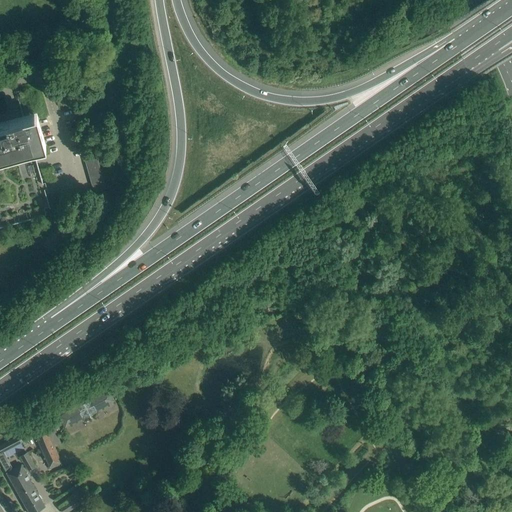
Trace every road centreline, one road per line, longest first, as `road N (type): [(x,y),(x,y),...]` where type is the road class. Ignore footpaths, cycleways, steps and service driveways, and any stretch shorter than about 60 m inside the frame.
road 1 (motorway): [(0,387),(494,44)]
road 2 (motorway): [(457,44),(55,322)]
road 3 (motorway): [(158,0),(180,133),(171,192),(148,232),(55,322)]
road 4 (motorway): [(457,44),(348,94),(280,99),(234,81),(204,57),(176,0)]
